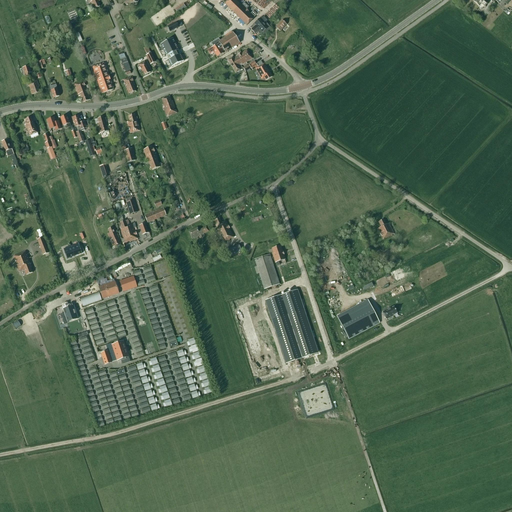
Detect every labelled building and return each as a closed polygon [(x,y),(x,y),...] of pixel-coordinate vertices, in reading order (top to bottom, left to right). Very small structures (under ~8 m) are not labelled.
[(100,0),(89,0),(92,5),(91,5),(93,10),(100,7),(97,2),(100,0)] [(229,0),(225,4),(247,26),(254,18),(257,15),(253,11),(250,14),(240,4),(235,0),(229,0)] [(489,2),(486,0),(474,0),(474,2),(479,6),(478,7),(480,9),(481,10),(482,10),(483,10),(485,7),(489,2)] [(255,24),(251,28),(252,29),(251,30),(255,34),(257,32),(260,35),(262,33),(264,35),(271,29),(266,22),(267,21),(264,17),(262,18),(261,18),(260,19),(259,19),(254,23),(255,24)] [(282,21),(276,28),(280,31),(286,24),(282,21)] [(179,27),(176,22),(167,27),(169,32),(179,27)] [(220,41),(218,42),(222,48),(224,51),(225,52),(240,43),(233,33),(220,41)] [(168,60),(171,67),(184,61),(180,54),(178,50),(173,38),(160,45),(166,56),(168,60)] [(212,49),(207,51),(210,55),(214,52),(217,57),(223,53),(222,52),(224,51),(222,48),(218,42),(220,41),(218,39),(212,43),(214,46),(213,47),(211,48),(212,49)] [(232,58),(228,61),(230,65),(236,73),(241,70),(243,69),(240,66),(252,59),(247,50),(233,58),(232,58)] [(151,53),(146,56),(150,65),(156,62),(151,53)] [(56,55),(47,58),(50,65),(54,63),(52,58),(53,58),(55,63),(58,62),(56,55)] [(130,67),(126,57),(120,60),(127,76),(127,75),(131,74),(129,71),(131,70),(129,67),(130,67)] [(139,65),(142,72),(143,72),(144,75),(150,72),(145,62),(139,65)] [(113,90),(104,64),(92,68),(102,94),(103,93),(113,90)] [(266,81),(272,77),(269,72),(264,64),(255,69),(257,71),(261,78),(262,80),(264,78),(266,81)] [(24,71),(26,77),(26,78),(30,77),(29,73),(31,73),(29,66),(23,68),(24,71)] [(129,94),(136,91),(134,88),(136,87),(131,77),(125,79),(124,79),(125,79),(123,80),(129,94)] [(32,95),(39,93),(38,88),(39,88),(37,81),(31,83),(31,82),(30,82),(31,83),(28,84),(29,86),(28,86),(29,87),(30,87),(31,91),(30,91),(32,94),(32,95)] [(83,103),(90,100),(83,81),(74,85),(74,86),(75,86),(76,90),(76,92),(77,91),(78,93),(79,97),(80,96),(83,103)] [(53,98),(59,96),(56,85),(50,87),(53,98)] [(170,97),(162,100),(164,105),(162,105),(163,108),(163,111),(164,110),(166,116),(167,117),(177,113),(176,110),(174,111),(173,108),(175,108),(172,101),(171,102),(170,97)] [(136,119),(136,120),(134,115),(128,116),(130,121),(127,122),(130,134),(139,131),(136,119)] [(71,127),(67,116),(60,118),(63,126),(67,125),(68,128),(71,127)] [(79,116),(72,118),(76,132),(87,128),(85,121),(81,123),(79,116)] [(27,123),(25,123),(30,136),(31,139),(38,136),(37,133),(38,133),(31,117),(25,119),(27,123)] [(103,117),(98,118),(99,123),(97,123),(100,133),(101,133),(101,134),(103,134),(102,133),(108,131),(106,123),(106,122),(105,118),(104,119),(103,117)] [(55,131),(61,129),(58,122),(55,123),(54,118),(47,120),(49,125),(48,125),(50,129),(54,128),(55,131)] [(84,141),(81,131),(76,133),(80,143),(84,141)] [(55,156),(47,134),(43,135),(46,143),(45,143),(49,155),(49,154),(50,158),(55,156)] [(7,140),(2,142),(5,151),(11,149),(7,140)] [(91,157),(95,155),(90,140),(85,142),(91,157)] [(126,146),(122,147),(123,151),(124,151),(128,163),(135,161),(132,149),(127,150),(126,146)] [(152,147),(143,150),(148,161),(152,170),(160,167),(152,147)] [(110,176),(106,164),(99,166),(103,178),(110,176)] [(90,193),(93,203),(93,204),(93,203),(99,202),(96,191),(90,193)] [(126,199),(127,202),(126,203),(130,215),(137,212),(134,200),(133,201),(131,197),(126,199)] [(166,215),(163,208),(144,216),(147,223),(166,215)] [(184,219),(182,213),(174,217),(177,223),(184,219)] [(219,218),(214,221),(216,225),(215,225),(223,242),(227,240),(228,242),(230,241),(229,240),(234,237),(226,221),(221,223),(219,218)] [(384,220),(378,222),(381,227),(377,229),(383,240),(390,236),(391,237),(392,236),(391,235),(393,234),(388,224),(386,225),(384,220)] [(128,221),(125,221),(120,222),(121,226),(120,227),(122,232),(121,233),(122,234),(125,243),(137,239),(133,224),(129,225),(128,221)] [(148,232),(145,224),(139,226),(142,235),(148,232)] [(108,229),(110,233),(108,234),(113,247),(112,248),(113,249),(114,249),(122,246),(117,234),(116,235),(113,227),(108,229)] [(199,230),(198,228),(189,232),(192,239),(209,231),(206,227),(199,230)] [(48,253),(42,237),(37,240),(43,255),(48,253)] [(242,252),(239,245),(227,251),(230,257),(242,252)] [(73,246),(71,247),(74,256),(82,253),(79,247),(74,248),(73,246)] [(272,253),(275,263),(285,260),(281,246),(272,249),(273,253),(272,253)] [(69,250),(64,252),(67,259),(74,256),(71,247),(68,248),(69,250)] [(30,267),(31,267),(25,251),(13,256),(19,271),(23,269),(26,275),(32,273),(30,267)] [(264,289),(279,285),(269,254),(255,259),(264,289)] [(130,263),(113,268),(114,272),(126,268),(126,269),(131,268),(130,263)] [(134,277),(121,281),(124,292),(137,287),(134,277)] [(116,282),(104,285),(99,287),(103,299),(119,293),(116,282)] [(154,342),(140,290),(130,293),(145,347),(152,345),(151,343),(154,342)] [(296,291),(266,301),(287,363),(317,353),(296,291)] [(125,297),(119,299),(137,358),(143,356),(125,297)] [(116,333),(124,331),(115,301),(97,306),(102,322),(103,321),(107,337),(108,337),(109,341),(126,336),(125,331),(115,334),(110,318),(112,318),(116,333)] [(368,301),(337,317),(348,340),(380,323),(368,301)] [(69,322),(79,318),(78,315),(77,316),(73,306),(70,307),(69,304),(63,306),(69,322)] [(390,308),(382,312),(386,320),(394,316),(393,315),(397,313),(394,307),(390,309),(390,308)] [(96,346),(104,344),(92,308),(84,311),(96,346)] [(123,341),(112,345),(117,361),(129,357),(123,341)] [(107,351),(101,353),(105,365),(111,363),(111,362),(117,361),(112,345),(112,344),(106,346),(107,351)] [(190,347),(192,353),(198,351),(196,345),(190,347)] [(176,351),(181,365),(185,378),(191,377),(183,349),(176,351)] [(170,400),(158,357),(151,359),(165,407),(178,403),(177,398),(170,400)] [(195,360),(197,367),(203,365),(201,358),(195,360)] [(146,376),(142,363),(136,365),(142,385),(148,383),(146,376)] [(128,411),(118,376),(125,374),(123,369),(117,371),(117,370),(109,372),(109,373),(110,378),(108,378),(109,380),(111,382),(109,385),(109,386),(107,387),(104,390),(102,388),(96,366),(91,368),(92,373),(90,375),(93,377),(104,414),(111,412),(108,404),(116,410),(119,409),(120,412),(125,411),(124,408),(128,411)] [(192,399),(198,397),(192,377),(186,379),(192,399)] [(149,383),(143,385),(145,392),(149,405),(155,403),(153,397),(149,383)]
